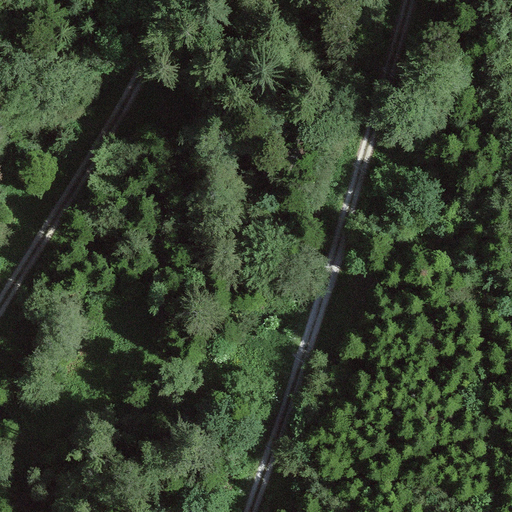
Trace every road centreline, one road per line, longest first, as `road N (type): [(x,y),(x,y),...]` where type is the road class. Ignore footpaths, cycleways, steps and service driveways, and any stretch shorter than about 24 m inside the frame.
road 1 (track): [(239,511),(410,0)]
road 2 (track): [(0,269),(140,0)]
